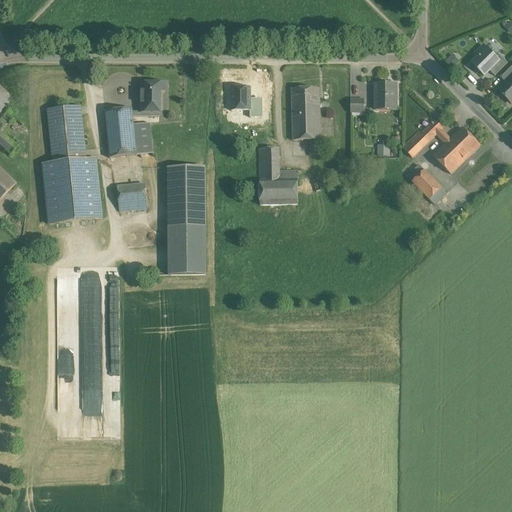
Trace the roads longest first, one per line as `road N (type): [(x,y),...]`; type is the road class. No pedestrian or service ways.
road 1 (tertiary): [(0,58),(424,59)]
road 2 (tertiary): [(424,59),(511,142)]
